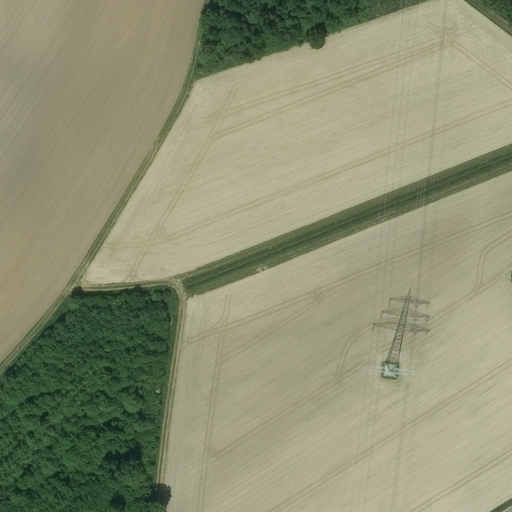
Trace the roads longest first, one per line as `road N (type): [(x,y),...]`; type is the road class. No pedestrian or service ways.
road 1 (track): [(0,373),(70,291),(186,91)]
road 2 (track): [(154,511),(180,296),(167,284),(70,291)]
